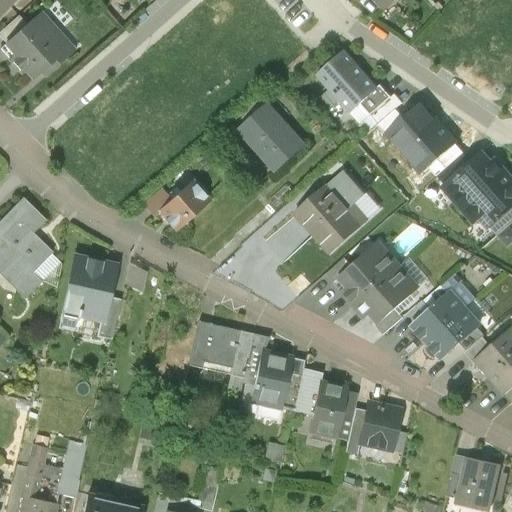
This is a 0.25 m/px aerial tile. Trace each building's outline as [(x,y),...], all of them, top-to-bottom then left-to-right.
[(0,0),(0,12),(12,0),(0,0)] [(371,0),(381,11),(392,1),(391,0),(371,0)] [(5,44),(0,48),(22,74),(25,71),(33,80),(48,66),(52,71),(66,58),(49,39),(55,34),(38,15),(26,25),(5,44)] [(18,16),(0,32),(0,38),(5,44),(26,25),(18,16)] [(377,88),(344,51),(316,76),(350,114),(361,105),(378,89),(377,88)] [(380,86),(377,88),(378,89),(361,105),(371,116),(391,98),(380,86)] [(395,95),(391,98),(371,116),(378,125),(395,110),(403,104),(395,95)] [(429,168),(456,144),(458,142),(436,117),(433,119),(420,104),(404,119),(386,135),(385,135),(392,143),(393,142),(415,166),(414,167),(421,175),(429,168)] [(305,145),(269,105),(241,131),(277,171),(305,145)] [(386,135),(404,119),(395,110),(378,125),(378,126),(386,135)] [(464,154),(456,144),(429,168),(437,177),(438,176),(464,154)] [(446,186),(442,189),(454,202),(455,201),(463,210),(505,173),(494,160),(491,162),(483,153),(472,163),(446,186)] [(464,154),(438,176),(446,186),(472,163),(464,154)] [(511,180),(505,173),(463,210),(475,224),(480,220),(488,229),(489,227),(511,208),(511,207),(511,180)] [(190,181),(178,191),(174,187),(165,195),(169,199),(156,210),(157,212),(164,219),(162,220),(164,222),(165,220),(169,225),(168,226),(169,228),(171,227),(174,231),(208,201),(190,181)] [(326,191),(295,218),(328,256),(366,224),(352,207),(358,203),(343,186),(330,197),(326,191)] [(161,190),(142,206),(151,217),(157,212),(156,210),(169,199),(165,195),(161,190)] [(17,201),(0,218),(0,255),(5,261),(32,288),(46,274),(37,266),(47,256),(28,237),(40,224),(17,201)] [(511,208),(489,227),(497,236),(511,223),(511,208)] [(353,267),(342,277),(356,293),(351,298),(357,304),(398,268),(385,254),(376,261),(369,254),(353,267)] [(113,266),(74,257),(60,318),(76,321),(78,309),(100,314),(102,315),(106,297),(113,266)] [(345,259),(327,274),(335,283),(342,277),(353,267),(345,259)] [(141,287),(146,269),(131,264),(126,283),(141,287)] [(398,268),(357,304),(363,310),(368,306),(382,322),(396,310),(409,298),(401,290),(410,282),(398,268)] [(441,286),(423,302),(431,311),(449,295),(441,286)] [(431,311),(413,327),(427,343),(466,309),(452,293),(449,295),(431,311)] [(118,299),(106,297),(102,315),(100,314),(95,336),(109,339),(118,299)] [(466,309),(427,343),(441,359),(459,343),(477,327),(480,325),(466,309)] [(382,322),(376,327),(384,336),(404,318),(396,310),(382,322)] [(238,332),(209,326),(209,325),(198,322),(187,366),(199,369),(199,367),(228,374),(238,332)] [(477,327),(459,343),(467,352),(483,338),(485,336),(477,327)] [(491,347),(476,360),(477,361),(490,377),(511,357),(511,328),(491,347)] [(250,335),(238,332),(228,374),(228,377),(240,380),(241,373),(250,335)] [(266,339),(250,335),(241,373),(252,376),(258,349),(261,350),(266,339)] [(467,352),(465,354),(474,364),(477,361),(476,360),(491,347),(483,338),(467,352)] [(261,350),(258,349),(252,376),(246,402),(279,409),(285,385),(290,359),(291,357),(261,350)] [(511,357),(490,377),(506,395),(511,390),(511,357)] [(303,362),(290,359),(285,385),(297,388),(300,372),(303,362)] [(319,376),(300,372),(297,388),(292,412),(309,416),(310,416),(318,382),(319,376)] [(344,388),(318,382),(310,416),(309,416),(306,432),(333,438),(337,419),(343,392),(344,388)] [(356,394),(343,392),(337,419),(350,422),(351,417),(356,394)] [(397,411),(366,404),(363,419),(357,443),(400,453),(404,434),(392,431),(397,411)] [(363,419),(351,417),(350,422),(343,452),(355,455),(357,443),(363,419)] [(142,418),(138,438),(156,442),(160,421),(142,418)] [(266,442),(262,460),(278,464),(282,446),(266,442)] [(59,485),(57,495),(75,499),(85,447),(68,444),(62,470),(59,485)] [(32,445),(24,477),(59,485),(62,470),(43,465),(47,449),(32,445)] [(502,468),(458,459),(449,498),(459,500),(458,504),(492,511),(502,468)] [(24,477),(15,511),(55,511),(57,505),(55,504),(57,495),(59,485),(24,477)] [(205,487),(199,510),(203,511),(206,511),(212,511),(217,489),(205,487)] [(139,511),(140,507),(86,494),(82,511),(139,511)] [(153,511),(202,511),(203,511),(199,510),(156,500),(153,511)]
